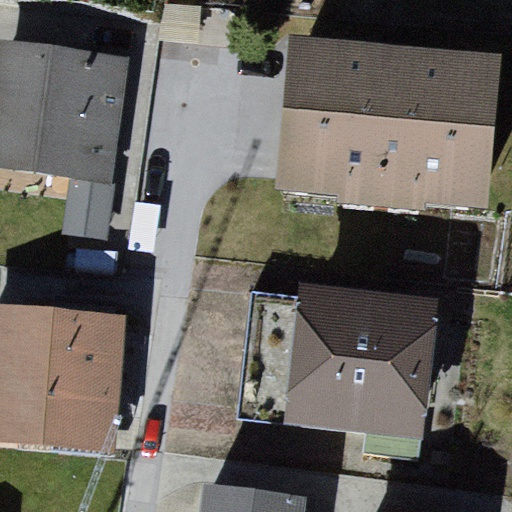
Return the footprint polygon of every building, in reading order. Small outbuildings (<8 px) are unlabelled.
[(109,255),(131,66),(2,51),(0,63),(0,178),(69,186),(61,249),(109,255)] [(511,72),(297,53),(284,203),(497,222),(511,72)] [(451,326),(303,307),(287,431),(435,450),(451,326)] [(129,329),(0,314),(0,452),(113,465),(129,329)] [(312,511),(213,499),(211,511),(312,511)]
